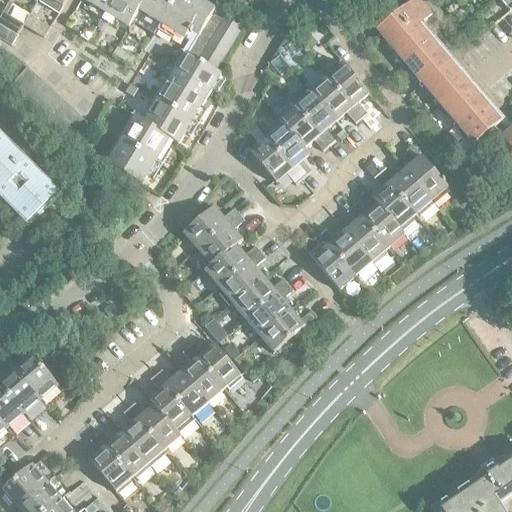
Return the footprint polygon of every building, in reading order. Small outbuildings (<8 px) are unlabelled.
[(40,0),(40,2),(60,15),(69,0),(40,0)] [(109,166),(143,187),(171,141),(179,146),(222,76),(217,73),(244,29),(226,19),(224,23),(213,17),(216,11),(197,0),(83,0),(83,1),(129,29),(140,12),(194,45),(145,125),(137,120),(109,166)] [(475,146),(494,129),(501,123),(419,26),(432,16),(418,0),(414,0),(378,32),(389,46),(390,45),(396,53),(414,75),(415,73),(434,95),(432,96),(448,115),(450,113),(468,135),(467,136),(475,146)] [(511,0),(498,0),(509,13),(511,10),(511,0)] [(0,26),(18,38),(25,27),(31,17),(11,4),(0,21),(0,26)] [(31,17),(25,27),(45,39),(51,29),(31,17)] [(0,40),(12,48),(18,38),(0,26),(0,40)] [(331,77),(327,80),(362,121),(368,116),(359,105),(370,96),(344,65),(343,66),(341,63),(328,74),(331,77)] [(21,95),(37,78),(28,70),(12,87),(21,95)] [(21,95),(29,103),(45,85),(37,78),(21,95)] [(327,80),(311,93),(337,124),(347,115),(356,126),(362,121),(327,80)] [(37,111),(54,93),(45,85),(29,103),(37,111)] [(37,111),(45,118),(62,101),(54,93),(37,111)] [(326,133),(337,124),(311,93),(294,107),(329,149),(335,144),(326,133)] [(45,118),(54,127),(71,109),(62,101),(45,118)] [(284,126),(283,127),(304,152),(305,151),(315,143),(324,153),(329,149),(294,107),(279,120),(284,126)] [(54,127),(71,142),(88,124),(71,109),(54,127)] [(304,152),(283,127),(267,141),(302,182),(308,177),(312,174),(303,163),(310,157),(305,151),(304,152)] [(256,128),(249,134),(257,144),(264,138),(256,128)] [(511,130),(502,139),(511,150),(511,130)] [(0,201),(1,201),(28,228),(68,188),(64,184),(57,192),(0,135),(0,201)] [(297,187),(302,182),(267,141),(251,154),(277,185),(288,176),(297,187)] [(450,192),(422,157),(413,147),(407,152),(410,155),(407,157),(407,161),(412,167),(405,172),(433,206),(450,192)] [(386,169),(379,175),(415,217),(419,214),(421,216),(433,206),(405,172),(396,180),(386,169)] [(415,217),(379,175),(374,179),(383,190),(373,199),(378,205),(378,206),(404,237),(405,236),(402,232),(414,222),(412,220),(415,217)] [(352,209),(387,251),(404,237),(378,206),(368,214),(359,203),(352,209)] [(198,252),(240,217),(234,210),(224,219),(215,209),(183,236),(198,252)] [(345,233),(371,264),(372,264),(374,266),(387,255),(385,253),(387,251),(352,209),(347,213),(356,224),(345,233)] [(210,270),(237,247),(243,242),(234,231),(245,222),(240,217),(198,252),(200,256),(199,257),(209,269),(210,270)] [(320,236),(355,278),(371,264),(345,233),(335,241),(326,231),(320,236)] [(309,255),(313,260),(340,291),(355,278),(320,236),(314,241),(322,250),(320,251),(317,249),(309,255)] [(245,257),(237,247),(210,270),(209,269),(203,275),(214,288),(216,286),(219,290),(262,255),(256,248),(245,257)] [(262,255),(219,290),(221,293),(220,294),(231,307),(233,306),(265,280),(255,269),(266,260),(262,255)] [(265,280),(233,306),(247,322),(289,287),(283,280),(273,289),(265,280)] [(261,338),(292,312),(283,301),(293,292),(289,287),(247,322),(261,338)] [(300,321),(292,312),(261,338),(274,354),(277,350),(279,353),(288,346),(286,344),(316,318),(311,312),(300,321)] [(195,345),(189,350),(224,392),(226,390),(228,392),(243,380),(214,346),(204,355),(195,345)] [(192,365),(181,374),(208,405),(224,392),(189,350),(183,355),(192,365)] [(23,370),(16,376),(39,403),(58,388),(34,361),(32,363),(30,360),(21,368),(23,370)] [(162,372),(156,377),(192,419),(208,405),(181,374),(171,382),(162,372)] [(5,386),(1,388),(25,416),(39,403),(16,376),(11,380),(9,378),(3,383),(5,386)] [(154,408),(154,407),(181,439),(181,438),(180,438),(196,424),(192,419),(156,377),(150,382),(159,392),(149,401),(154,408)] [(0,421),(8,430),(25,416),(1,388),(0,389),(0,421)] [(135,405),(129,410),(165,452),(181,439),(154,407),(154,408),(144,416),(135,405)] [(167,455),(165,452),(129,410),(123,415),(132,426),(122,435),(151,469),(167,455)] [(102,433),(97,437),(133,479),(135,478),(137,480),(151,469),(122,435),(112,443),(102,433)] [(130,482),(133,479),(97,437),(91,443),(99,453),(89,462),(118,495),(131,484),(130,482)] [(482,479),(434,511),(495,511),(485,496),(492,491),(499,503),(500,503),(511,495),(511,457),(502,465),(500,463),(498,465),(497,466),(484,475),(483,475),(480,477),(482,479)] [(15,503),(19,508),(51,481),(38,465),(6,492),(8,495),(6,497),(13,505),(15,503)] [(48,511),(61,502),(65,498),(51,481),(19,508),(22,511),(48,511)] [(69,511),(61,502),(48,511),(69,511)]
